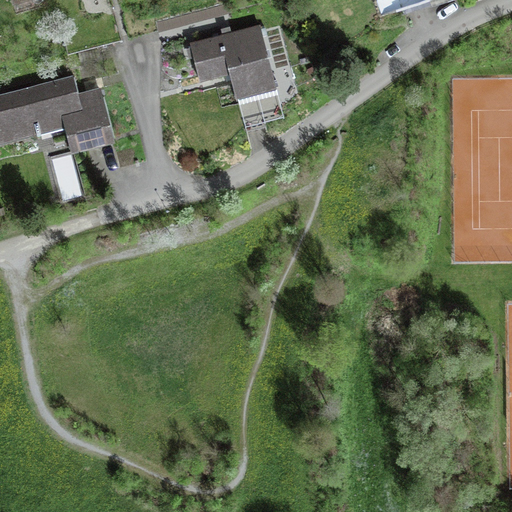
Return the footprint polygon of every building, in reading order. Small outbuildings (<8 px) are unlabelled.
[(3,0),(8,17),(75,0),(3,0)] [(150,0),(138,0),(135,1),(144,33),(158,30),(150,0)] [(135,1),(121,5),(128,37),(144,33),(135,1)] [(100,21),(62,30),(67,54),(121,40),(113,7),(97,10),(100,21)] [(259,27),(192,46),(206,95),(224,90),(232,117),(281,104),(259,27)] [(70,78),(0,96),(0,145),(64,128),(70,147),(116,135),(104,92),(76,100),(70,78)]
